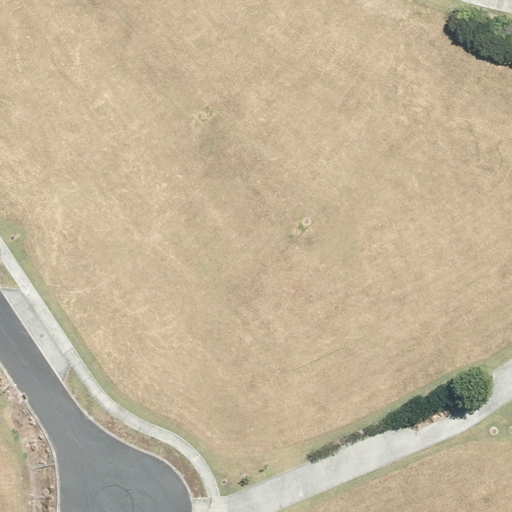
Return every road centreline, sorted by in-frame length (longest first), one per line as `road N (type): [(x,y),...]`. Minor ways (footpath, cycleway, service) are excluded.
road 1 (residential): [(229,511),(459,413),(511,378)]
road 2 (residential): [(0,323),(121,505)]
